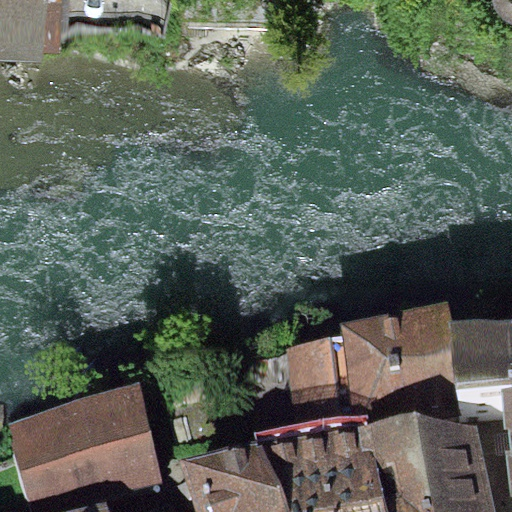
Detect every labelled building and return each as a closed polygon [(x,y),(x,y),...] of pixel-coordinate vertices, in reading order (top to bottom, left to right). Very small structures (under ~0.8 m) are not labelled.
[(0,0),(0,59),(55,62),(64,0),(0,0)] [(511,0),(495,0),(496,9),(501,17),(511,23),(511,0)] [(297,430),(460,419),(451,348),(449,323),(340,343),(342,361),(286,366),(297,430)] [(511,348),(451,348),(460,419),(503,416),(510,510),(511,509),(511,348)] [(141,379),(7,425),(34,511),(43,511),(163,478),(141,379)] [(379,511),(490,511),(475,435),(354,437),(353,444),(358,464),(369,463),(379,511)] [(379,511),(369,463),(358,464),(353,444),(265,462),(283,502),(286,511),(379,511)] [(190,511),(286,511),(283,502),(265,462),(262,454),(180,470),(184,493),(190,511)]
